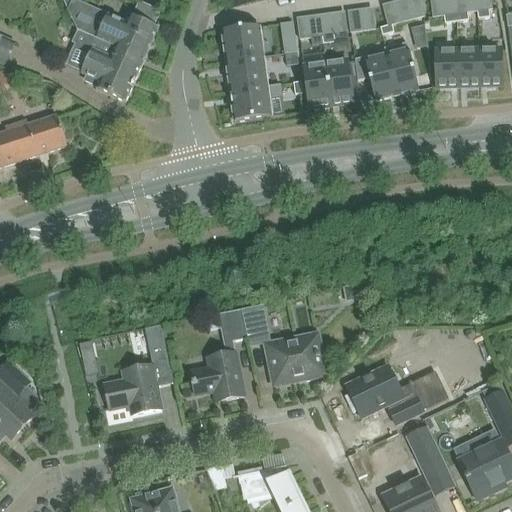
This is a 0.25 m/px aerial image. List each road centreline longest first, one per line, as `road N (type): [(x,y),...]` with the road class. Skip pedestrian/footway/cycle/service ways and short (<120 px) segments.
road 1 (secondary): [(511,131),(198,175)]
road 2 (secondary): [(206,209),(343,177),(511,158)]
road 3 (residential): [(347,511),(316,443),(289,421),(97,470)]
road 4 (secondary): [(0,258),(206,209)]
road 5 (secondary): [(198,175),(0,232)]
road 6 (residential): [(198,175),(180,87),(198,0)]
